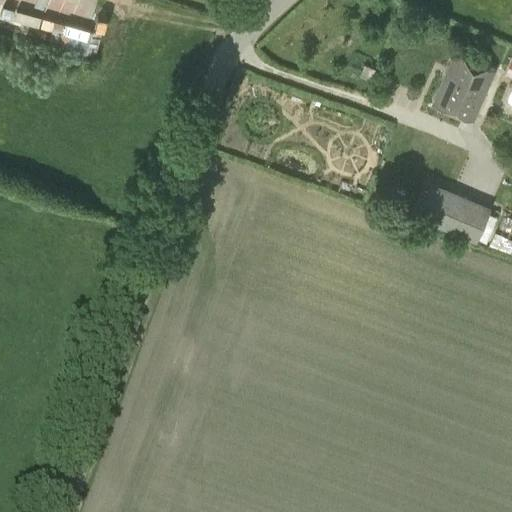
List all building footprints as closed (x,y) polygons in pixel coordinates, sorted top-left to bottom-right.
[(87,0),(84,8),(94,12),(98,0),(87,0)] [(107,0),(106,7),(130,11),(132,0),(107,0)] [(48,42),(87,52),(93,29),(42,15),(39,26),(51,29),(48,42)] [(495,69),(454,52),(432,102),(473,120),(495,69)] [(373,67),(363,63),(360,70),(370,74),(373,67)] [(418,213),(455,229),(470,194),(432,179),(418,213)]
